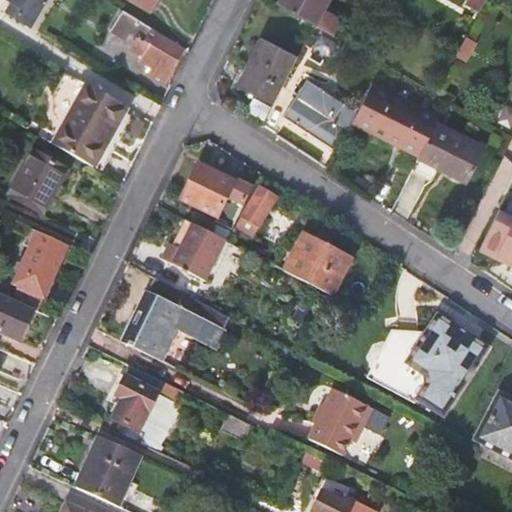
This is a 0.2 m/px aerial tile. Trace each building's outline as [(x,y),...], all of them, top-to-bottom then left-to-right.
[(24,0),(15,19),(27,27),(42,0),(24,0)] [(130,0),(148,10),(153,0),(130,0)] [(279,0),(277,4),(312,24),(331,34),(340,20),(320,8),(325,0),(279,0)] [(468,0),(464,7),(477,15),(484,3),(485,0),(468,0)] [(141,42),(149,28),(122,12),(114,25),(135,38),(129,49),(140,56),(139,59),(152,67),(149,73),(164,82),(182,50),(154,33),(147,45),(141,42)] [(272,102),(295,58),(279,50),(281,46),(260,36),(237,83),(272,102)] [(464,38),(463,39),(459,45),(453,56),(463,62),(474,45),(464,38)] [(352,120),(356,112),(334,99),(335,97),(333,95),(331,97),(306,81),(282,117),(336,152),(352,120)] [(434,122),(436,117),(370,84),(356,112),(352,120),(419,153),(434,122)] [(55,146),(94,168),(125,108),(88,85),(55,146)] [(482,146),(434,122),(419,153),(417,157),(466,181),(482,146)] [(9,195),(41,215),(65,171),(61,168),(63,162),(44,152),(41,157),(32,152),(9,195)] [(232,181),(196,164),(179,199),(214,217),(232,181)] [(276,196),(258,187),(236,227),(253,237),(276,196)] [(478,247),(495,256),(497,252),(511,260),(511,214),(499,208),(478,247)] [(215,236),(185,221),(173,245),(169,243),(161,259),(171,264),(181,269),(180,271),(186,274),(188,272),(205,281),(219,254),(226,241),(225,241),(215,236)] [(225,241),(232,228),(221,223),(215,236),(225,241)] [(67,246),(36,231),(13,283),(18,286),(14,298),(39,309),(67,246)] [(232,231),(227,240),(241,247),(245,238),(232,231)] [(293,253),(283,271),(323,292),(330,296),(347,260),(302,236),(293,253)] [(125,335),(122,341),(155,358),(156,356),(166,335),(174,339),(178,330),(216,349),(219,343),(217,342),(229,319),(154,279),(147,293),(145,293),(142,298),(149,302),(143,313),(138,311),(130,325),(133,326),(128,336),(125,335)] [(0,331),(17,339),(31,307),(0,293),(0,331)] [(313,306),(302,300),(293,319),(303,324),(313,306)] [(414,399),(415,399),(442,417),(487,348),(470,336),(465,339),(453,331),(453,325),(436,313),(416,344),(402,365),(422,376),(423,385),(414,399)] [(166,335),(156,356),(164,359),(174,339),(166,335)] [(176,404),(182,391),(130,366),(124,377),(120,375),(111,393),(115,395),(112,402),(118,406),(113,417),(122,423),(143,434),(154,414),(147,410),(156,393),(176,404)] [(332,388),(307,437),(341,455),(348,439),(354,442),(362,426),(380,434),(388,416),(332,388)] [(478,437),(511,454),(511,402),(498,395),(478,437)] [(238,419),(228,414),(220,430),(242,441),(250,425),(238,419)] [(139,444),(143,434),(122,423),(117,434),(139,444)] [(96,453),(92,452),(75,488),(122,509),(132,487),(127,484),(141,455),(103,439),(96,453)] [(311,511),(346,511),(349,506),(321,492),(311,511)] [(59,511),(85,511),(84,511),(64,502),(59,511)]
